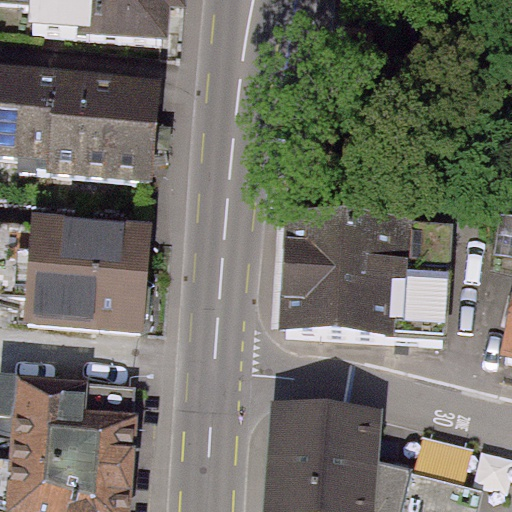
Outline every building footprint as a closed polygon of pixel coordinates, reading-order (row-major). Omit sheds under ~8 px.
[(0,0),(0,42),(166,54),(169,0),(0,0)] [(152,190),(159,102),(0,90),(0,171),(50,175),(50,183),(152,190)] [(141,351),(149,246),(38,237),(29,342),(141,351)] [(293,242),(289,345),(448,350),(452,248),(293,242)] [(511,322),(498,373),(511,376),(511,322)] [(0,511),(127,511),(136,399),(4,390),(0,397),(0,511)] [(375,425),(285,419),(278,511),(480,511),(481,507),(371,477),(375,425)] [(420,478),(470,492),(483,446),(432,433),(420,478)]
